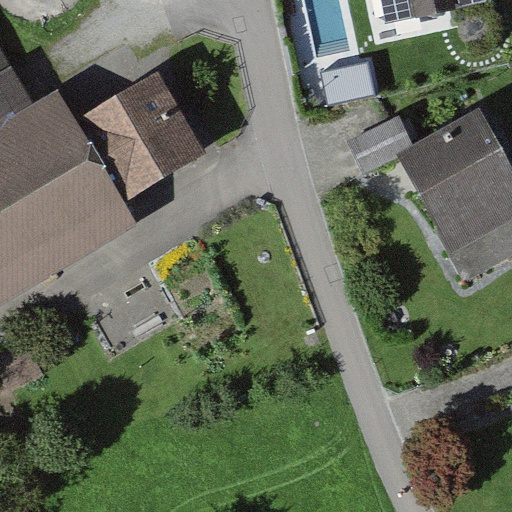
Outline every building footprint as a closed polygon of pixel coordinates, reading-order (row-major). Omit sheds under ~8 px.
[(488,0),(381,0),(387,26),(489,2),(488,0)] [(32,106),(0,52),(0,320),(152,232),(133,199),(86,115),(66,86),(32,106)] [(321,74),(329,108),(378,97),(370,63),(321,74)] [(209,157),(162,73),(86,115),(133,199),(209,157)] [(511,249),(511,174),(477,106),(388,150),(453,279),(511,249)]
